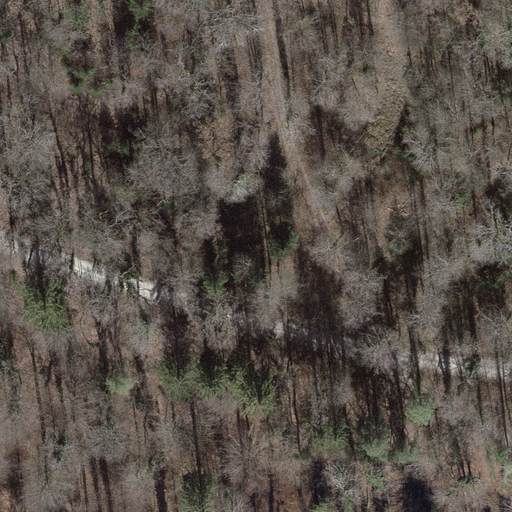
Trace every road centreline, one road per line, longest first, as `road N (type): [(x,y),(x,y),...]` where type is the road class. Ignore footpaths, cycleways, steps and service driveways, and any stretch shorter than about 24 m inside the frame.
road 1 (unclassified): [(511,371),(382,358),(0,239)]
road 2 (track): [(262,0),(283,119),(382,358)]
